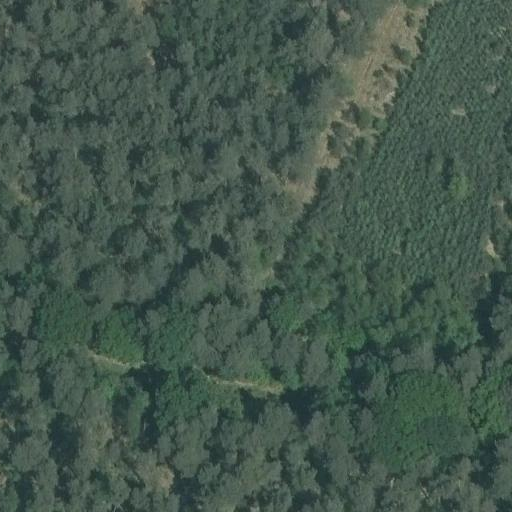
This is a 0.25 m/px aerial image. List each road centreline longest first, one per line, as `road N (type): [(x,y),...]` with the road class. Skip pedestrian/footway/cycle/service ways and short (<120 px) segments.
road 1 (track): [(511,385),(0,292)]
road 2 (track): [(254,357),(255,338),(397,0)]
